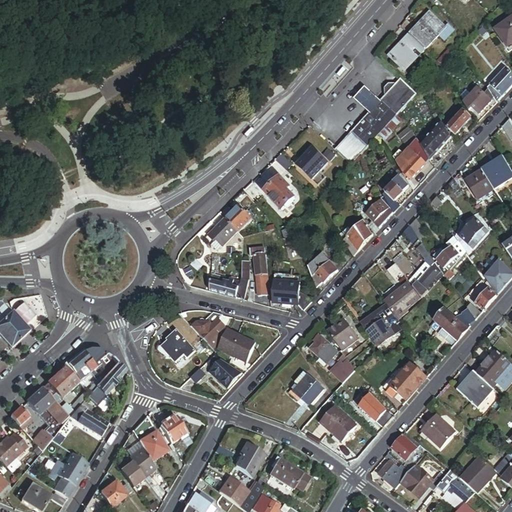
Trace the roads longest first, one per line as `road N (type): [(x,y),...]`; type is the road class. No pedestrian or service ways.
road 1 (residential): [(303,327),(511,105)]
road 2 (secondary): [(382,0),(196,197)]
road 3 (residential): [(353,478),(511,303)]
road 4 (residential): [(303,327),(147,284)]
road 5 (residential): [(223,413),(292,439),(353,478)]
road 6 (residential): [(73,511),(148,392)]
road 7 (tertiary): [(83,307),(0,394)]
road 8 (secondary): [(130,222),(100,214),(73,224),(57,246),(57,278)]
